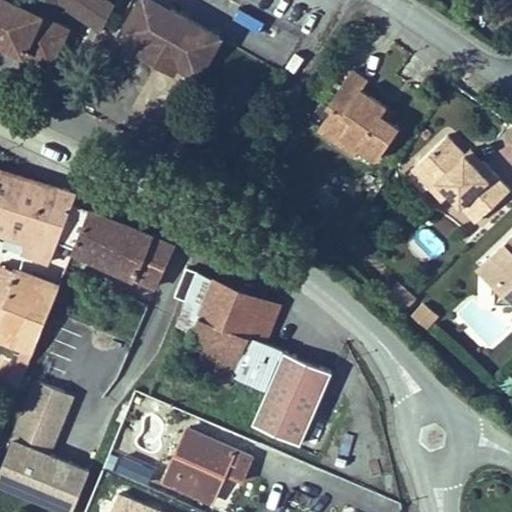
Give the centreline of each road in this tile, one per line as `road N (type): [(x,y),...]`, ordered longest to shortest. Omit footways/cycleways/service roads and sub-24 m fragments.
road 1 (tertiary): [(363,323),(250,241),(0,119)]
road 2 (residential): [(396,0),(511,69)]
